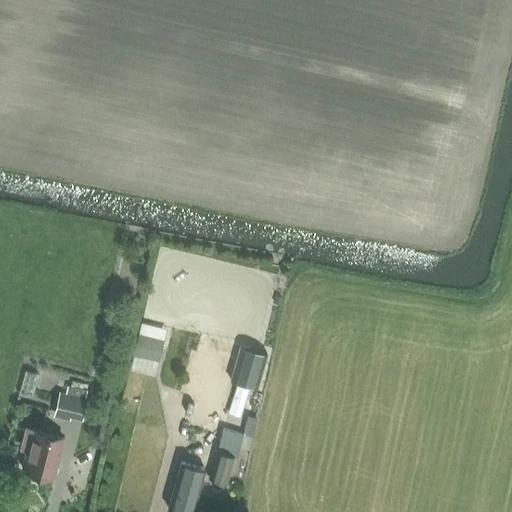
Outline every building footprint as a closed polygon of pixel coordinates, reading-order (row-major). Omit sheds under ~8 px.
[(157,337),(138,333),(133,354),(152,359),(157,337)] [(57,391),(53,411),(80,417),(84,397),(82,397),(84,388),(67,385),(66,393),(57,391)] [(208,477),(226,482),(233,454),(236,455),(239,446),(249,448),(256,417),(247,415),(243,433),(223,427),(208,477)] [(33,428),(23,467),(54,475),(64,436),(33,428)] [(194,511),(207,468),(183,461),(170,507),(186,511),(194,511)]
